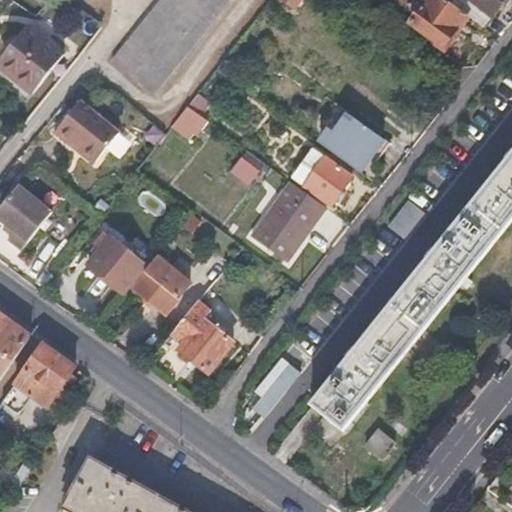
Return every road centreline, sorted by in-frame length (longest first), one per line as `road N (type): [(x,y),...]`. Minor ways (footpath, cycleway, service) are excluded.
road 1 (residential): [(200,435),(511,35)]
road 2 (secondary): [(200,435),(0,289)]
road 3 (tertiary): [(511,395),(418,511)]
road 4 (secondary): [(308,511),(200,435)]
